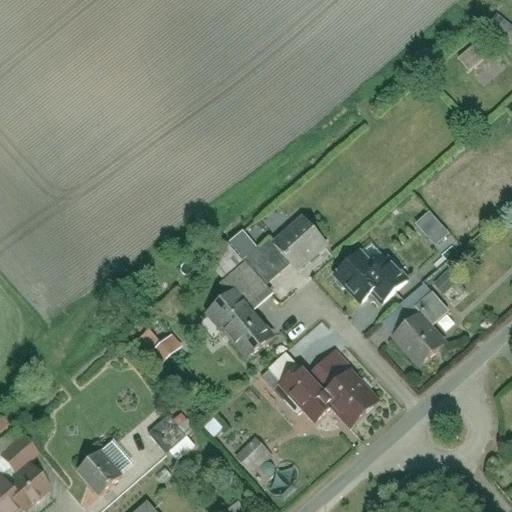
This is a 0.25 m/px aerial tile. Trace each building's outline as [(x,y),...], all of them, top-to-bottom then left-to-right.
[(496,16),(487,26),(503,40),(511,29),(496,16)] [(458,57),(466,69),(483,57),(475,46),(458,57)] [(236,253),(257,278),(282,257),(288,264),(319,237),(292,205),(236,253)] [(434,247),(449,235),(429,212),(415,224),(434,247)] [(334,272),(359,303),(368,296),(376,306),(405,281),(393,267),(386,273),(364,247),(334,272)] [(264,287),(257,278),(236,253),(208,275),(215,283),(193,301),(234,351),(264,327),(244,304),(264,287)] [(444,295),(455,284),(438,269),(428,280),(444,295)] [(388,336),(419,372),(451,346),(436,328),(453,314),(430,287),(408,306),(414,314),(388,336)] [(128,335),(149,359),(166,344),(145,320),(128,335)] [(347,433),(379,405),(332,351),(309,371),(300,361),(295,366),(284,353),(264,370),(285,394),(279,400),(293,416),(298,412),(310,425),(328,410),(347,433)] [(0,419),(0,431),(10,425),(4,417),(0,419)] [(172,417),(147,430),(159,454),(184,441),(172,417)] [(0,511),(6,511),(44,485),(21,456),(28,450),(12,429),(0,437),(0,511)] [(261,450),(244,430),(224,448),(241,467),(261,450)] [(98,451),(75,471),(98,498),(121,478),(98,451)] [(155,511),(145,500),(131,511),(155,511)]
